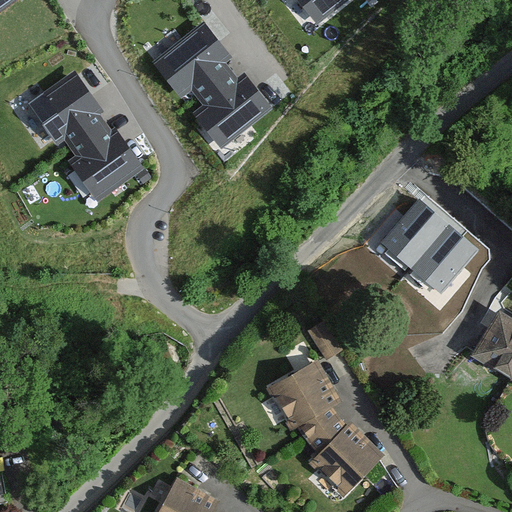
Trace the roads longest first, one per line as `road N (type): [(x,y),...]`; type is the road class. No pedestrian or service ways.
road 1 (residential): [(511,61),(313,242),(222,349)]
road 2 (residential): [(222,349),(149,252),(149,222),(172,173),(170,155),(91,19),(99,0)]
road 3 (residential): [(222,349),(72,511)]
road 4 (residential): [(429,499),(351,385)]
